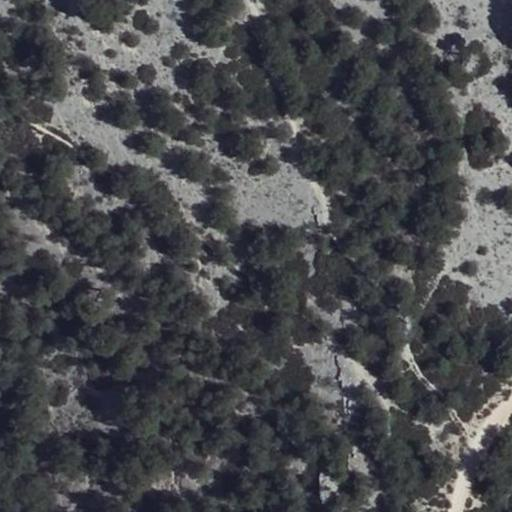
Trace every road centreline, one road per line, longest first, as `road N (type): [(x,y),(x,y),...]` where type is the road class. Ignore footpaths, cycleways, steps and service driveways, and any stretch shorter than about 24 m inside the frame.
road 1 (track): [(249,0),(298,136),(368,262),(385,343),(409,388),(479,435)]
road 2 (track): [(449,511),(479,435),(511,407)]
